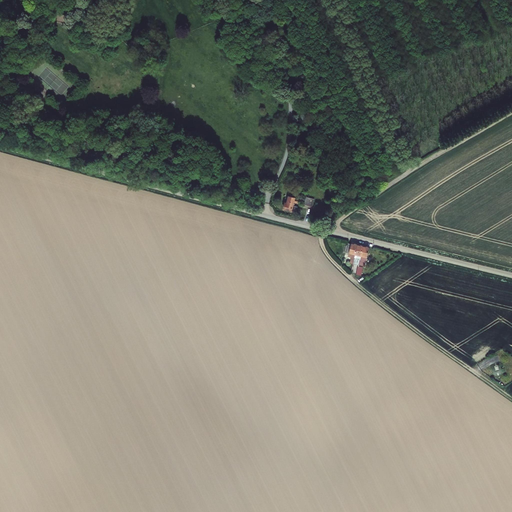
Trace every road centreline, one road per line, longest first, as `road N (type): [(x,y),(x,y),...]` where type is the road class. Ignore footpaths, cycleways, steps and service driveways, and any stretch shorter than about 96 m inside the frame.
road 1 (unclassified): [(0,144),(511,275)]
road 2 (track): [(511,399),(359,285),(320,239),(511,112)]
